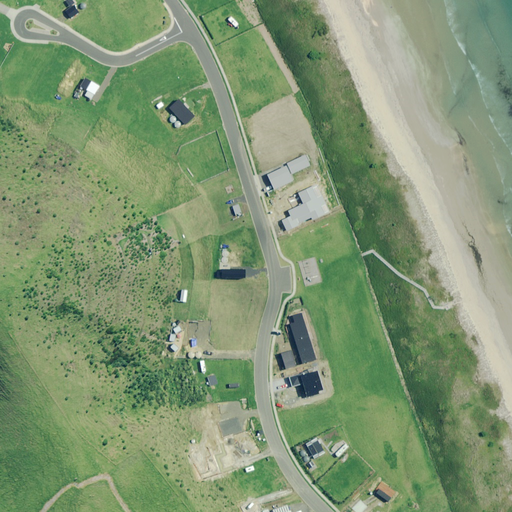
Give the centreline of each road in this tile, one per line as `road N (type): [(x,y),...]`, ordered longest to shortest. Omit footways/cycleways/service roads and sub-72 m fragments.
road 1 (residential): [(325,511),(290,470),(270,428),(262,359),(274,270),(217,80),(191,29)]
road 2 (residential): [(191,29),(119,60),(70,39)]
